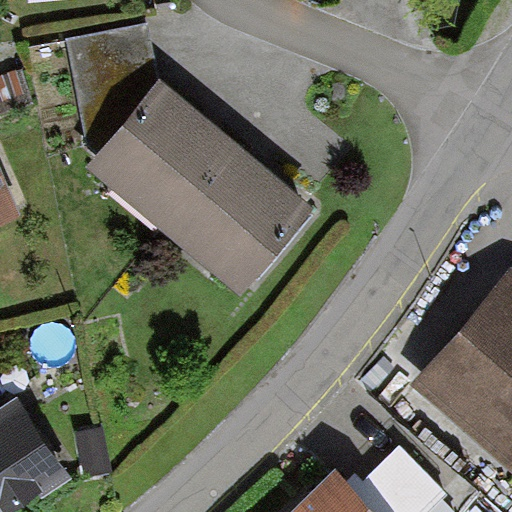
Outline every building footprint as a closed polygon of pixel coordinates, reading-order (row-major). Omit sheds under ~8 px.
[(61,41),(81,168),(221,281),(286,201),(146,88),(136,27),(61,41)] [(0,223),(10,218),(0,195),(0,223)] [(511,286),(419,386),(511,472),(511,286)] [(3,412),(0,414),(0,510),(47,481),(3,412)] [(322,484),(293,511),(414,511),(433,493),(395,455),(344,506),(322,484)]
